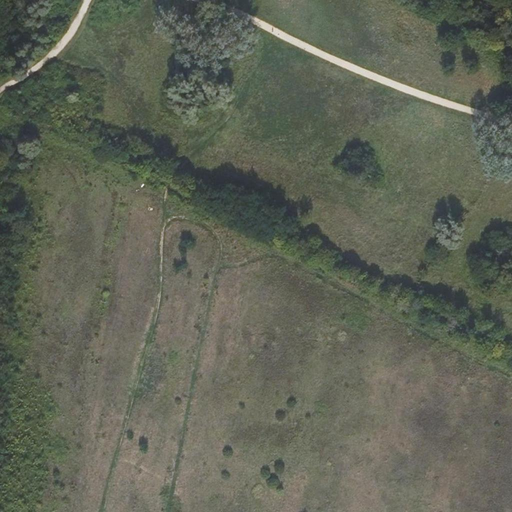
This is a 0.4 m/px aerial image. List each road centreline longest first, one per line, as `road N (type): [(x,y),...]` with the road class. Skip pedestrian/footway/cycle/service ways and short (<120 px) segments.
road 1 (track): [(511,130),(200,0)]
road 2 (track): [(87,0),(69,39),(0,92)]
